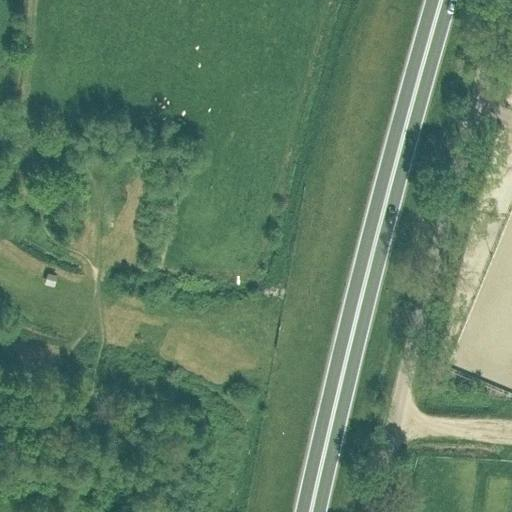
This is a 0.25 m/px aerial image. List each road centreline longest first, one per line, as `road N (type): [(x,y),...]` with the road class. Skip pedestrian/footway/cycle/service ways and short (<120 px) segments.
road 1 (trunk): [(310,511),(440,0)]
road 2 (unclassified): [(374,511),(503,0)]
